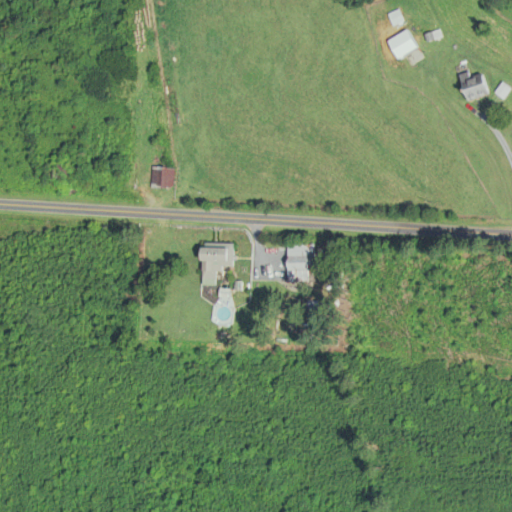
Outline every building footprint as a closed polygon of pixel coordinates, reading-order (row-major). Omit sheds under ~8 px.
[(480,72),(463,78),(470,101),(493,94),(490,84),(484,85),(480,72)] [(506,99),(511,92),(511,88),(505,82),(497,91),(506,99)] [(176,187),(176,167),(154,167),(154,187),(176,187)] [(205,285),(219,285),(219,268),(236,267),(235,244),(204,245),(205,285)] [(289,244),(289,282),(312,282),(312,244),(289,244)]
